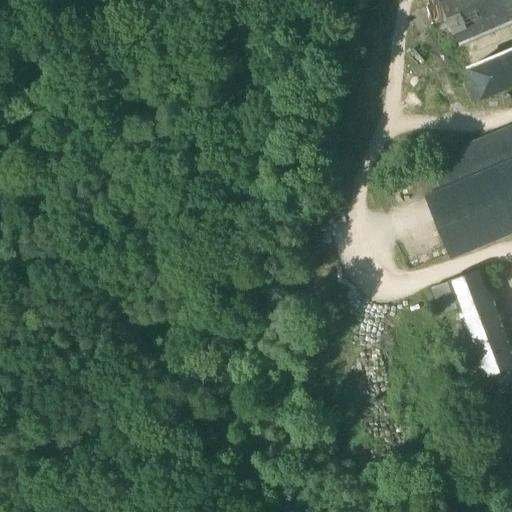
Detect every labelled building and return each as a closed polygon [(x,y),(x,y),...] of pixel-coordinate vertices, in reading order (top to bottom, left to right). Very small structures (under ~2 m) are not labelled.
[(352,0),(357,14),(383,5),(381,0),(352,0)] [(468,69),(469,68),(511,49),(511,0),(440,0),(461,47),(460,47),(468,69)] [(511,49),(469,68),(474,80),(465,84),(473,103),(482,99),(511,86),(511,126),(469,145),(481,173),(443,189),(426,195),(452,258),(511,233),(511,49)] [(431,161),(443,189),(481,173),(469,145),(431,161)] [(474,349),(484,377),(511,366),(511,346),(483,269),(435,287),(444,312),(458,307),(464,322),(459,324),(469,351),(474,349)] [(488,441),(493,439),(504,434),(505,434),(501,424),(484,430),(488,441)] [(509,446),(504,434),(493,439),(498,450),(509,446)]
